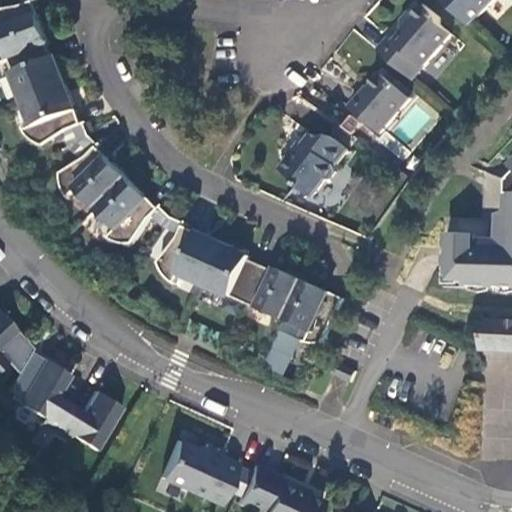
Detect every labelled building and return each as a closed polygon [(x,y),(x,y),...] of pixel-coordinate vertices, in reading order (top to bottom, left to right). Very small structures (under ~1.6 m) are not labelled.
[(12,58),(50,43),(37,0),(34,0),(27,3),(23,4),(0,8),(0,29),(12,58)] [(446,0),(472,25),(482,14),(481,0),(446,0)] [(495,0),(481,0),(482,14),(495,0)] [(390,36),(378,48),(415,80),(454,34),(442,23),(442,17),(426,4),(416,15),(410,11),(402,20),(404,29),(395,39),(390,36)] [(12,58),(26,97),(69,82),(57,54),(55,55),(50,43),(12,58)] [(404,108),(413,97),(383,72),(365,93),(363,91),(351,105),(383,133),(404,108)] [(74,127),(85,121),(69,82),(26,97),(37,123),(28,128),(37,140),(46,145),(74,127)] [(74,127),(79,142),(92,133),(87,120),(85,121),(74,127)] [(91,153),(100,143),(102,143),(92,132),(92,133),(79,142),(91,153)] [(337,165),(351,148),(333,135),(317,136),(312,132),(304,143),(305,144),(302,149),(298,146),(283,166),(298,180),(298,184),(314,196),(327,179),(332,178),(339,170),(337,165)] [(81,188),(100,210),(131,176),(100,143),(91,153),(65,172),(64,182),(67,190),(72,197),(81,188)] [(156,216),(161,208),(131,176),(100,210),(120,230),(114,238),(123,242),(136,243),(156,216)] [(472,285),(472,288),(511,289),(511,180),(509,246),(511,246),(511,251),(481,250),(481,238),(450,236),(449,261),(454,273),(457,274),(456,284),(472,285)] [(156,216),(167,225),(174,215),(164,206),(161,208),(156,216)] [(183,233),(187,227),(185,225),(186,221),(174,215),(167,225),(183,233)] [(180,272),(208,285),(227,244),(187,227),(183,233),(162,262),(167,274),(176,281),(180,272)] [(287,321),(306,280),(279,268),(278,271),(265,265),(251,259),(252,256),(227,244),(208,285),(247,303),(287,321)] [(315,344),(324,344),(345,298),(306,280),(287,321),(312,332),(308,342),(315,344)] [(0,365),(5,361),(16,375),(32,349),(0,312),(0,365)] [(485,351),(511,352),(511,321),(487,320),(485,351)] [(39,423),(53,432),(71,405),(58,396),(71,377),(44,359),(19,400),(43,417),(39,423)] [(358,371),(341,363),(336,374),(354,381),(358,371)] [(84,413),(71,405),(53,432),(66,441),(70,435),(95,452),(123,411),(96,394),(84,413)] [(44,446),(53,432),(39,423),(30,436),(44,446)] [(220,506),(237,466),(224,460),(226,456),(207,447),(204,453),(178,442),(161,478),(220,506)] [(281,478),(254,466),(236,504),(251,511),(319,511),(324,502),(310,495),(312,492),(294,484),(293,487),(280,480),(281,478)]
